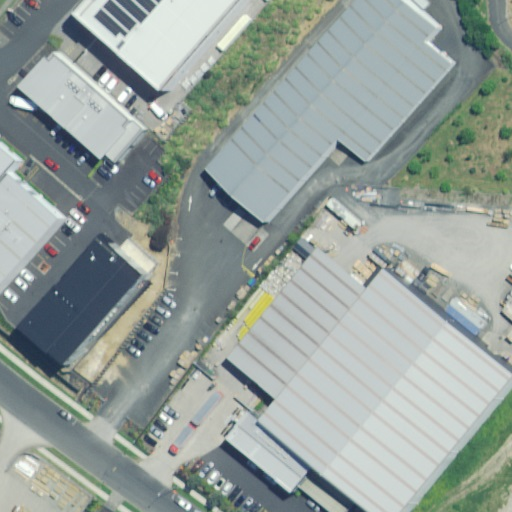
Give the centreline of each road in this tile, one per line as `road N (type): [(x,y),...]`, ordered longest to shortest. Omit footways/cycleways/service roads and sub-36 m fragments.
road 1 (unknown): [(324,185),(372,228),(415,250),(511,278)]
road 2 (unclassified): [(172,511),(0,386)]
